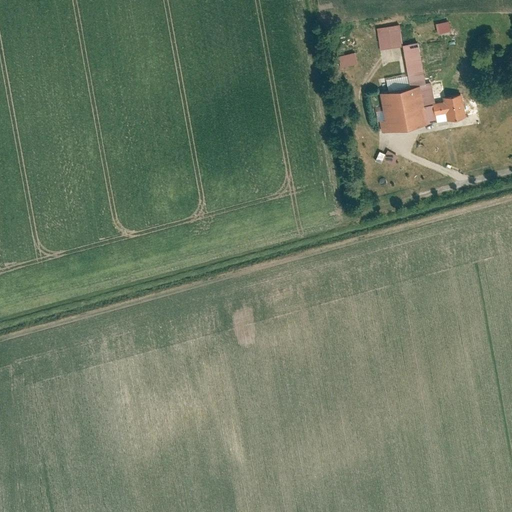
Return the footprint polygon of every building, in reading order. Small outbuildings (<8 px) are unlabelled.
[(438,22),(440,32),(454,29),(452,19),(438,22)] [(402,28),(380,31),(382,47),(404,44),(402,28)] [(389,118),(383,119),(385,131),(441,120),(440,113),(449,111),(450,118),(469,114),(465,91),(447,95),(448,101),(438,103),(434,80),(429,81),(421,40),(406,43),(412,73),(390,77),(393,89),(383,91),(389,118)] [(339,54),(340,66),(358,64),(356,52),(339,54)] [(386,159),(395,164),(400,154),(392,149),(386,159)] [(378,159),(383,162),(388,152),(382,150),(378,159)]
